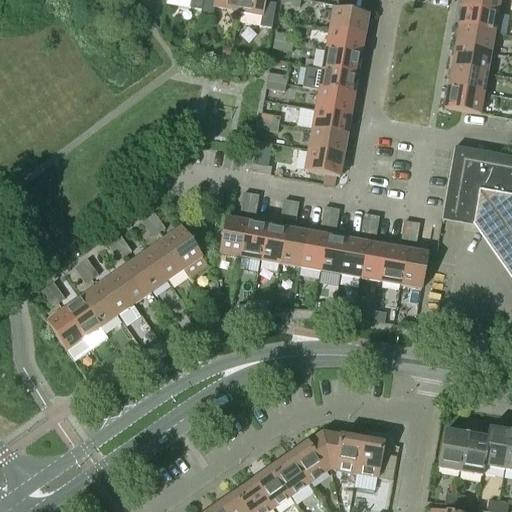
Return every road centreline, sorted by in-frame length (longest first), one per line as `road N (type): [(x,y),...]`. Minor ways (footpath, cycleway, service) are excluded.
road 1 (tertiary): [(439,371),(374,351),(324,347),(232,360),(165,394),(22,492)]
road 2 (tertiary): [(41,511),(249,373),(322,360),(439,371)]
road 3 (residential): [(368,126),(352,202),(199,175),(51,279)]
road 4 (residential): [(432,424),(367,411),(313,415),(156,511)]
road 5 (residential): [(511,146),(368,126)]
road 6 (residential): [(368,126),(391,0)]
